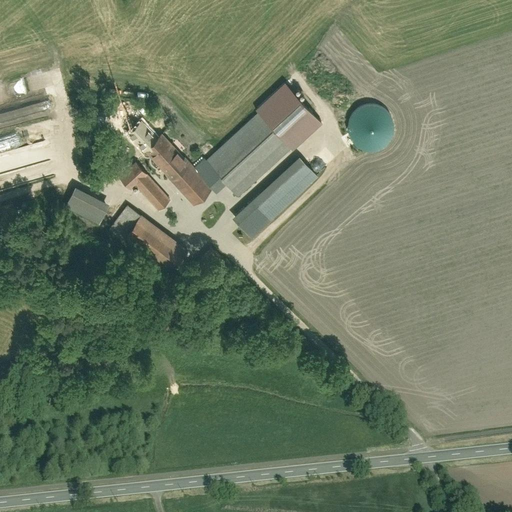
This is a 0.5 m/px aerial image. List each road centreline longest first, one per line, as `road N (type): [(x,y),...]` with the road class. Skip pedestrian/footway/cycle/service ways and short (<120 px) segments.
road 1 (tertiary): [(427,458),(0,504)]
road 2 (residential): [(179,206),(427,458)]
